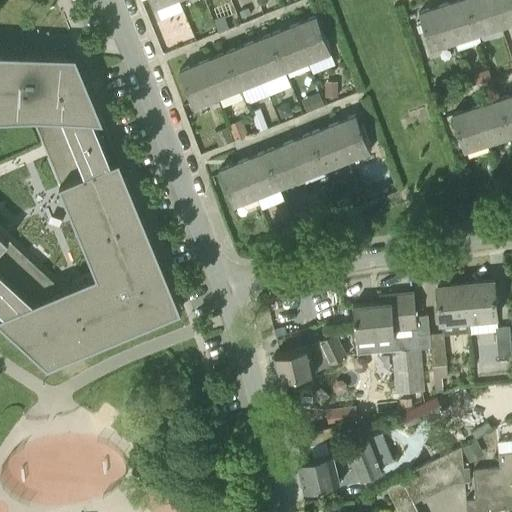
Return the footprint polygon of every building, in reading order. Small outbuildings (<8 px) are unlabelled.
[(478,32),(467,0),(454,0),(444,3),(455,40),(458,49),(481,42),(478,32)] [(501,25),(493,0),(467,0),(478,32),(501,25)] [(511,21),(511,0),(493,0),(501,25),(511,21)] [(455,40),(444,3),(420,11),(431,47),(455,40)] [(239,11),(242,17),(251,14),(249,7),(239,11)] [(317,15),(294,25),(308,59),(331,50),(317,15)] [(417,26),(419,34),(426,32),(423,24),(417,26)] [(308,59),(294,25),(271,33),(285,68),(308,59)] [(285,68),(271,33),(249,42),(263,77),(285,68)] [(263,77),(249,42),(226,51),(240,86),(246,103),(269,94),(263,77)] [(0,317),(49,363),(58,359),(82,349),(182,308),(77,52),(0,48),(0,317)] [(240,86),(226,51),(204,60),(218,95),(240,86)] [(218,95),(204,60),(180,70),(194,104),(218,95)] [(324,95),(338,95),(338,79),(324,79),(324,95)] [(319,92),(313,94),(319,107),(325,104),(319,92)] [(511,134),(511,93),(500,98),(511,135),(511,134)] [(511,135),(500,98),(477,105),(489,142),(511,135)] [(277,104),(282,117),(293,112),(288,100),(277,104)] [(489,142),(477,105),(452,113),(464,150),(489,142)] [(356,113),(333,122),(347,159),(371,149),(356,113)] [(239,122),(231,125),(236,138),(244,134),(239,122)] [(347,159),(333,122),(310,131),(325,168),(347,159)] [(228,125),(213,131),(219,145),(233,139),(228,125)] [(325,168),(310,131),(288,140),(302,177),(325,168)] [(302,177),(288,140),(265,149),(280,185),(302,177)] [(280,185),(265,149),(243,158),(257,194),(263,208),(285,199),(280,185)] [(454,154),(457,162),(464,160),(461,152),(454,154)] [(257,194),(243,158),(219,168),(234,204),(257,194)] [(312,224),(306,210),(293,215),(299,230),(312,224)] [(280,225),(270,229),(274,240),(284,236),(280,225)] [(493,279),(466,282),(469,319),(497,316),(493,279)] [(469,319),(466,282),(438,285),(441,321),(469,319)] [(357,338),(395,334),(395,329),(418,327),(414,290),(390,293),(391,300),(354,304),(357,338)] [(499,356),(511,354),(511,353),(509,324),(496,326),(499,356)] [(442,331),(429,332),(433,365),(447,363),(444,333),(442,333),(442,332),(442,331)] [(280,378),(316,369),(345,355),(334,332),(310,344),(274,353),(280,378)] [(412,404),(412,396),(400,396),(400,404),(412,404)] [(442,407),(436,396),(401,412),(407,424),(426,415),(427,418),(431,419),(439,415),(440,412),(439,409),(442,407)] [(357,417),(356,405),(327,408),(328,420),(357,417)] [(475,437),(492,428),(488,421),(472,430),(475,437)] [(296,434),(302,457),(337,449),(346,446),(340,423),(296,434)] [(392,458),(381,432),(334,451),(299,459),(306,487),(342,480),(338,464),(354,458),(363,480),(383,471),(380,463),(392,458)] [(469,461),(485,452),(479,441),(463,449),(469,461)] [(441,455),(454,482),(465,481),(461,445),(441,455)] [(511,449),(499,450),(501,466),(502,479),(511,477),(511,449)] [(430,460),(444,487),(453,482),(454,482),(441,455),(430,460)] [(421,465),(434,492),(444,487),(430,460),(421,465)] [(410,470),(424,497),(434,492),(421,465),(410,470)] [(466,499),(467,511),(492,510),(511,507),(511,477),(502,479),(501,466),(472,469),(475,498),(466,499)] [(401,478),(414,502),(424,497),(410,470),(400,476),(401,478)] [(418,511),(414,502),(401,478),(387,485),(400,511),(418,511)]
